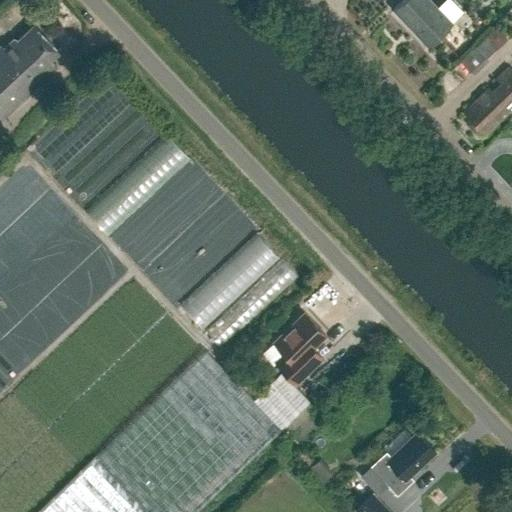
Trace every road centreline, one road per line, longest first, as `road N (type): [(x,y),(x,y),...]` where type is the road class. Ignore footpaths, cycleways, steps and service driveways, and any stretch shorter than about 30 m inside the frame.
road 1 (unclassified): [(511,442),(90,0)]
road 2 (unclassified): [(511,215),(307,0)]
